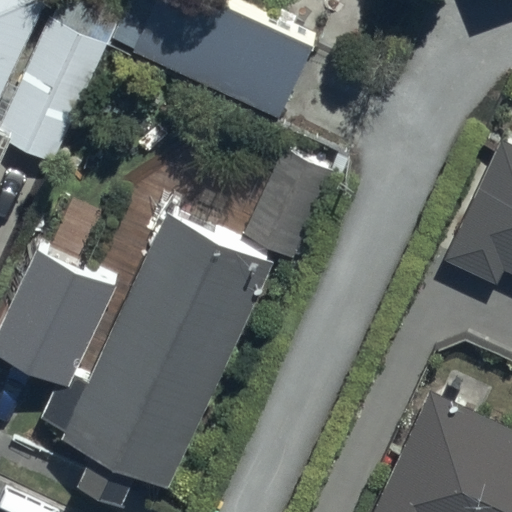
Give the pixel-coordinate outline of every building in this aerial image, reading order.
[(0,0),(0,132),(52,156),(107,35),(40,4),(42,0),(0,0)] [(119,8),(107,39),(274,121),(322,19),(279,0),(151,0),(143,19),(119,8)] [(198,117),(177,161),(253,196),(239,225),(290,249),(331,163),(282,140),(275,153),(198,117)] [(511,139),(497,133),(443,250),(500,276),(506,264),(511,267),(511,139)] [(115,275),(35,237),(0,310),(0,347),(57,374),(40,408),(64,420),(62,426),(94,441),(77,474),(119,495),(136,461),(165,475),(272,253),(166,202),(85,370),(73,364),(115,275)] [(511,511),(511,419),(429,381),(367,511),(511,511)]
